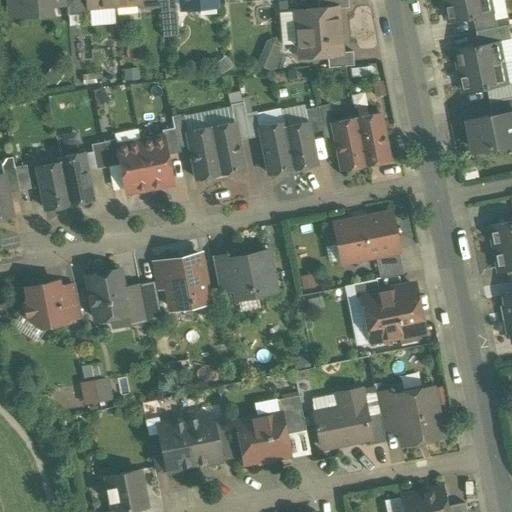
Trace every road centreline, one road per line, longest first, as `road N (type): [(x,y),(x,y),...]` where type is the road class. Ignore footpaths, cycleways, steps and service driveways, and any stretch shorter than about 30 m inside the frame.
road 1 (residential): [(434,182),(13,268)]
road 2 (residential): [(486,456),(189,510)]
road 3 (residential): [(437,202),(486,456)]
road 4 (residential): [(396,0),(434,182)]
